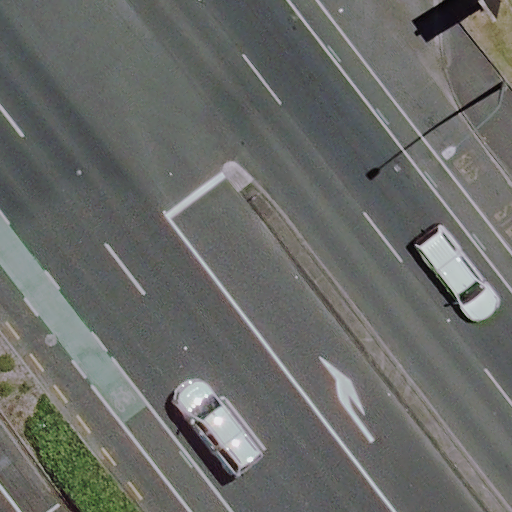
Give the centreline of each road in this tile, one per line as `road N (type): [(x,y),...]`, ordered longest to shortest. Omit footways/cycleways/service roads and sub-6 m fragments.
road 1 (secondary): [(201,0),(511,401)]
road 2 (secondary): [(291,511),(0,112)]
